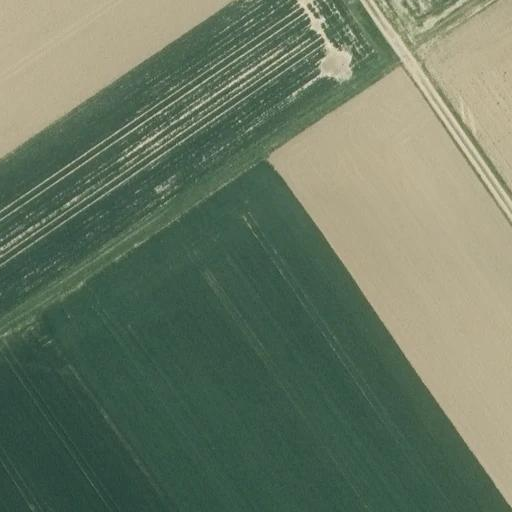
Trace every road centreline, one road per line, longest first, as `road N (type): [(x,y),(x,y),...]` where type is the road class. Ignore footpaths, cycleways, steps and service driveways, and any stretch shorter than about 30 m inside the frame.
road 1 (track): [(403,55),(0,331)]
road 2 (track): [(511,214),(366,0)]
